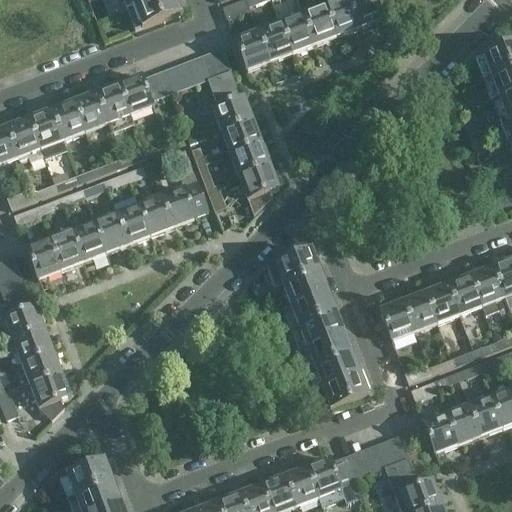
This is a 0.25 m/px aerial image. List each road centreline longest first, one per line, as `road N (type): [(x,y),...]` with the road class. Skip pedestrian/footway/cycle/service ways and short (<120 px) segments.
road 1 (residential): [(143,503),(390,408),(351,293)]
road 2 (residential): [(93,407),(300,199)]
road 3 (residential): [(300,199),(498,0)]
road 4 (residential): [(0,97),(195,28),(205,21),(197,0)]
road 5 (residential): [(511,228),(351,293)]
road 6 (residential): [(0,502),(93,407)]
